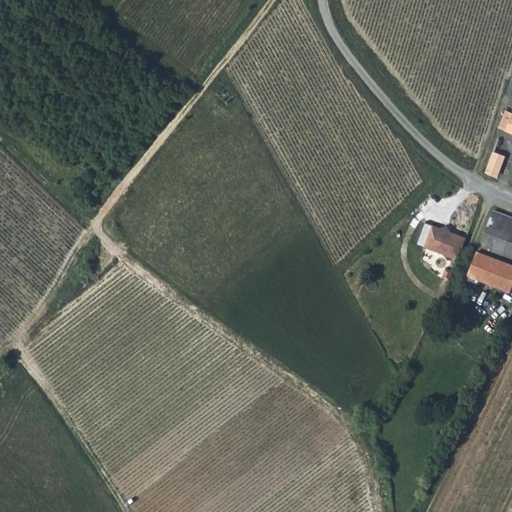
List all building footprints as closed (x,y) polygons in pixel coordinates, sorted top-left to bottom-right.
[(511,112),(507,111),(499,129),(511,134),(511,112)] [(502,179),(511,150),(496,144),(486,173),(502,179)] [(477,251),(511,264),(511,218),(493,211),(477,251)] [(458,260),(466,238),(450,232),(449,229),(444,227),(441,228),(433,225),(424,247),(458,260)] [(511,288),(511,264),(477,251),(468,276),(510,293),(511,288)] [(446,269),(442,278),(450,281),(453,271),(446,269)]
